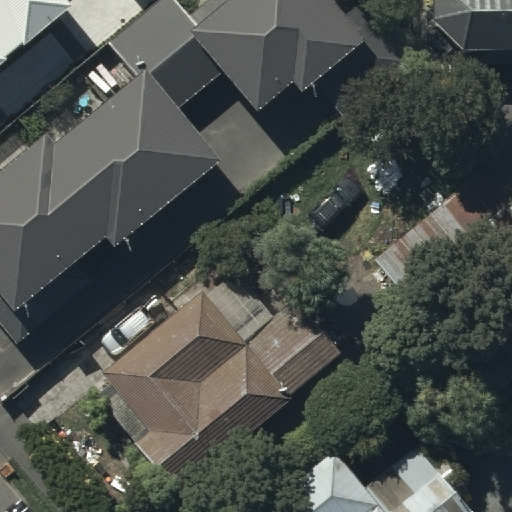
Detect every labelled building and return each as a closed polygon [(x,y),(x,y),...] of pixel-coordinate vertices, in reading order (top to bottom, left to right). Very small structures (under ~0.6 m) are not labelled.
[(341,21),(322,0),(244,0),(243,2),(241,0),(208,0),(185,20),(167,0),(161,0),(107,47),(138,83),(55,154),(44,141),(4,176),(0,171),(0,331),(16,350),(95,284),(81,268),(106,246),(114,256),(220,170),(177,117),(220,79),(256,121),(291,92),(300,103),(319,87),(339,109),(404,57),(361,4),(341,21)] [(0,0),(0,69),(72,10),(63,0),(0,0)] [(511,0),(431,0),(432,61),(511,61),(511,0)] [(511,210),(484,172),(371,259),(394,291),(465,243),(483,269),(511,247),(511,210)] [(202,299),(100,379),(146,437),(133,447),(173,498),(293,405),(287,398),(337,360),(295,305),(240,348),(202,299)] [(460,511),(414,453),(363,494),(333,456),(262,511),(460,511)]
